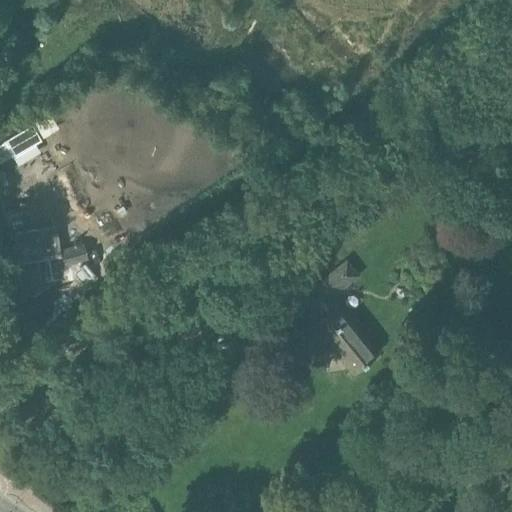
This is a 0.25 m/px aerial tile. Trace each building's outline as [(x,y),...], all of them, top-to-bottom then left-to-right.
[(5,141),(13,155),(40,139),(32,125),(5,141)] [(511,219),(510,218),(501,226),(505,230),(511,238),(511,219)] [(98,239),(85,243),(61,251),(65,265),(89,258),(102,254),(98,239)] [(14,270),(21,269),(25,291),(25,292),(54,287),(52,271),(47,247),(19,253),(18,253),(19,259),(19,260),(12,261),(13,268),(14,270)] [(343,263),(310,290),(328,312),(315,323),(268,336),(276,361),(333,344),(356,371),(380,351),(332,294),(354,276),(343,263)] [(217,287),(188,306),(204,329),(233,310),(217,287)] [(501,324),(484,320),(479,342),(497,346),(501,324)] [(476,511),(464,501),(454,511),(511,511),(511,510),(500,500),(489,511),(476,511)]
